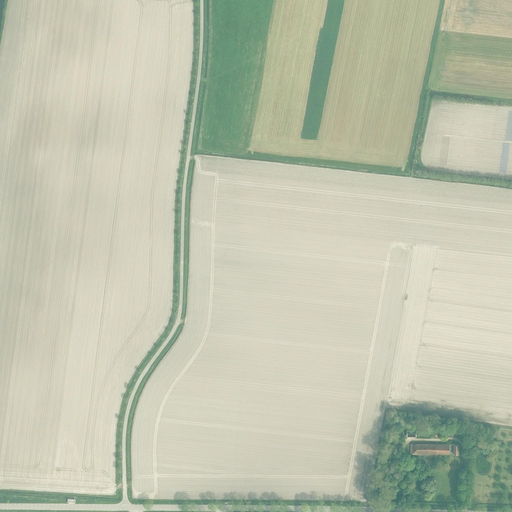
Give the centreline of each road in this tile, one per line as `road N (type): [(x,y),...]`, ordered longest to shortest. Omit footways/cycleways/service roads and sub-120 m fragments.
road 1 (unclassified): [(125,507),(127,389),(174,319),(196,0)]
road 2 (tertiary): [(135,507),(410,511)]
road 3 (tertiary): [(0,507),(125,507)]
